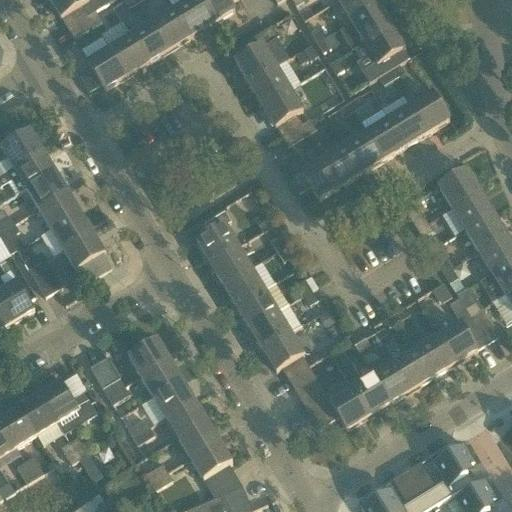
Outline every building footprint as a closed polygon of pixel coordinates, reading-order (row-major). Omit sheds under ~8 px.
[(100,0),(95,0),(88,4),(85,0),(47,0),(61,22),(68,31),(88,19),(96,14),(105,8),(100,0)] [(137,0),(130,0),(125,4),(130,12),(140,5),(137,0)] [(213,28),(196,0),(174,13),(191,41),(213,28)] [(235,14),(230,6),(226,0),(196,0),(213,28),(235,14)] [(296,10),(303,5),(300,0),(294,0),(291,2),(296,10)] [(343,0),(338,4),(351,25),(379,8),(373,0),(343,0)] [(351,25),(364,47),(392,30),(379,8),(351,25)] [(153,26),(170,54),(191,41),(174,13),(153,26)] [(88,19),(95,29),(102,25),(96,14),(88,19)] [(88,19),(68,31),(74,42),(95,29),(88,19)] [(131,39),(148,67),(170,54),(153,26),(131,39)] [(272,29),(235,52),(241,62),(235,66),(249,88),(277,71),(263,49),(278,39),(272,29)] [(392,30),(364,47),(377,69),(405,52),(392,30)] [(310,36),(316,46),(324,41),(318,31),(310,36)] [(110,52),(127,80),(148,67),(131,39),(110,52)] [(323,57),(331,52),(324,41),(316,46),(323,57)] [(304,54),(310,65),(318,60),(311,49),(304,54)] [(127,80),(110,52),(88,66),(105,94),(127,80)] [(336,78),(344,73),(338,63),(330,68),(336,78)] [(389,75),(394,83),(404,77),(400,69),(389,75)] [(277,71),(249,88),(262,109),(290,92),(277,71)] [(379,82),(384,89),(394,83),(389,75),(379,82)] [(290,92),(262,109),(275,131),(276,131),(283,141),(303,128),(297,118),(303,114),(290,92)] [(410,110),(427,138),(449,124),(432,97),(410,110)] [(365,108),(360,100),(349,107),(354,115),(365,108)] [(354,115),(349,107),(339,113),(344,121),(354,115)] [(389,123),(406,151),(427,138),(410,110),(389,123)] [(317,134),(310,123),(303,128),(309,139),(317,134)] [(389,123),(367,136),(384,164),(406,151),(389,123)] [(303,128),(283,141),(289,151),(309,139),(303,128)] [(1,151),(14,172),(43,154),(30,133),(1,151)] [(384,164),(367,136),(346,149),(363,177),(384,164)] [(346,149),(324,162),(341,190),(363,177),(346,149)] [(43,154),(14,172),(26,192),(55,175),(43,154)] [(319,203),(341,190),(324,162),(302,176),(319,203)] [(467,174),(439,191),(452,213),(480,196),(467,174)] [(55,175),(26,192),(39,213),(68,196),(55,175)] [(52,233),(80,216),(68,196),(39,213),(52,233)] [(466,234),(493,217),(480,196),(452,213),(466,234)] [(405,214),(418,234),(428,227),(416,207),(405,214)] [(4,212),(0,214),(0,224),(9,219),(4,212)] [(197,245),(210,267),(238,250),(225,228),(231,225),(225,215),(204,227),(211,237),(197,245)] [(80,216),(52,233),(64,254),(93,236),(80,216)] [(493,217),(466,234),(479,256),(507,239),(493,217)] [(9,219),(0,224),(0,236),(15,228),(9,219)] [(428,227),(418,234),(422,242),(433,235),(428,227)] [(20,235),(15,228),(0,236),(0,242),(2,246),(20,235)] [(93,236),(64,254),(77,275),(78,275),(86,287),(112,272),(104,259),(106,258),(93,236)] [(439,237),(428,243),(434,252),(445,246),(439,237)] [(511,247),(507,239),(479,256),(492,277),(511,264),(511,247)] [(271,246),(277,256),(285,251),(279,241),(271,246)] [(224,289),(252,272),(238,250),(210,267),(224,289)] [(284,266),(291,262),(292,261),(285,251),(277,256),(284,266)] [(41,256),(24,266),(29,275),(46,264),(41,256)] [(437,267),(444,277),(452,272),(445,262),(437,267)] [(46,264),(29,275),(46,301),(56,295),(45,276),(51,272),(46,264)] [(511,264),(492,277),(505,299),(511,294),(511,264)] [(224,289),(237,310),(265,293),(252,272),(224,289)] [(452,272),(444,277),(450,287),(458,282),(452,272)] [(298,289),(304,299),(312,294),(306,284),(298,289)] [(17,285),(0,295),(0,303),(14,327),(35,314),(17,285)] [(443,307),(452,301),(444,288),(435,293),(432,294),(439,306),(443,307)] [(265,293),(237,310),(250,332),(278,315),(265,293)] [(312,294),(304,299),(310,309),(318,305),(312,294)] [(449,309),(460,327),(438,340),(455,368),(477,354),(487,348),(470,320),(464,310),(459,302),(449,309)] [(0,335),(14,327),(0,303),(0,335)] [(474,304),(464,310),(470,320),(481,314),(474,304)] [(250,332),(263,353),(291,336),(291,337),(302,330),(288,308),(278,315),(250,332)] [(405,311),(395,317),(400,325),(410,319),(405,311)] [(498,342),(481,314),(470,320),(487,348),(498,342)] [(400,325),(395,317),(385,323),(389,331),(400,325)] [(304,359),(291,337),(291,336),(263,353),(276,376),(282,372),(303,360),(304,359)] [(438,340),(417,353),(434,381),(455,368),(438,340)] [(141,380),(170,363),(157,342),(128,360),(141,380)] [(356,348),(360,356),(370,350),(366,342),(356,348)] [(412,394),(434,381),(417,353),(395,366),(412,394)] [(282,372),(288,381),(308,368),(303,360),(282,372)] [(153,401),(182,384),(170,363),(141,380),(153,401)] [(391,407),(374,379),(362,386),(351,366),(340,373),(352,392),(369,420),(391,407)] [(395,366),(374,379),(391,407),(412,394),(395,366)] [(288,381),(294,392),(315,380),(308,368),(288,381)] [(321,390),(315,380),(294,392),(300,402),(321,390)] [(103,392),(107,400),(125,390),(120,382),(103,392)] [(182,384),(153,401),(166,421),(195,404),(182,384)] [(85,425),(97,418),(84,397),(73,404),(61,386),(41,398),(58,427),(79,414),(85,425)] [(130,399),(125,390),(107,400),(113,410),(130,399)] [(300,402),(307,412),(327,400),(321,390),(300,402)] [(333,410),(339,421),(347,434),(369,420),(352,392),(330,406),(333,410)] [(58,427),(41,398),(20,411),(38,439),(58,427)] [(327,400),(307,412),(313,423),(333,410),(330,406),(327,400)] [(195,404),(166,421),(178,442),(207,425),(195,404)] [(333,410),(313,423),(319,433),(339,421),(333,410)] [(0,423),(17,451),(38,439),(20,411),(0,423)] [(0,422),(0,461),(17,451),(0,423),(0,422)] [(132,441),(150,431),(145,423),(127,433),(132,441)] [(190,462),(219,445),(207,425),(178,442),(190,462)] [(137,450),(155,440),(150,431),(132,441),(137,450)] [(81,463),(88,459),(89,459),(78,441),(70,446),(81,463)] [(219,445),(190,462),(215,503),(220,500),(243,491),(229,468),(233,466),(219,445)] [(70,446),(61,452),(72,469),(81,463),(70,446)] [(34,461),(26,466),(36,483),(44,478),(34,461)] [(27,488),(36,483),(26,466),(17,472),(27,488)] [(146,478),(150,486),(167,476),(163,468),(146,478)] [(420,468),(409,474),(414,483),(425,476),(420,468)] [(446,504),(433,511),(463,511),(473,506),(465,493),(475,487),(464,468),(435,485),(446,504)] [(409,475),(395,483),(401,494),(415,485),(409,475)] [(167,476),(150,486),(156,495),(173,485),(167,476)] [(225,511),(229,511),(249,504),(243,491),(220,500),(225,511)]
